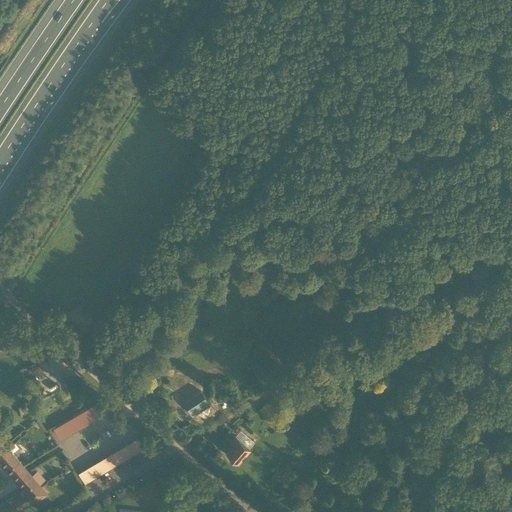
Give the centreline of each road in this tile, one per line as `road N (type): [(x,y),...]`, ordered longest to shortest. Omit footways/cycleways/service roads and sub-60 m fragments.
road 1 (secondary): [(411,511),(511,288)]
road 2 (motorway): [(0,162),(92,21)]
road 3 (residential): [(131,406),(8,302)]
road 4 (residential): [(252,511),(131,406)]
road 5 (residential): [(116,423),(111,414),(66,440),(79,462),(124,435)]
road 6 (motorway): [(73,0),(0,111)]
